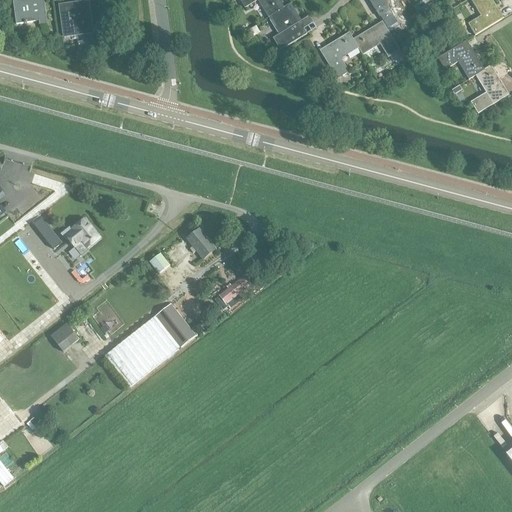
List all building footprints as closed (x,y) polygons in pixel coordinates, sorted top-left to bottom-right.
[(40,25),(47,24),(44,0),(12,0),(16,25),(39,21),(40,25)] [(240,0),(245,9),(258,1),(269,18),(291,4),(284,8),(279,0),(240,0)] [(368,0),(379,17),(391,10),(385,0),(368,0)] [(496,11),(499,10),(492,0),(470,0),(481,16),(468,24),(475,36),(502,20),(496,11)] [(90,1),(78,2),(79,6),(77,6),(76,3),(59,5),(60,7),(59,7),(60,13),(61,13),(64,37),(94,32),(90,1)] [(302,26),(304,25),(291,4),(269,18),(271,17),(281,34),(273,39),(281,51),(307,35),(302,26)] [(388,22),(384,24),(388,30),(392,28),(388,22)] [(349,33),(363,55),(380,45),(388,58),(400,51),(388,30),(384,24),(375,29),(374,27),(353,40),(349,33)] [(349,33),(328,46),(330,48),(321,53),(338,80),(349,72),(342,59),(358,49),(363,56),(363,55),(349,33)] [(469,80),(491,66),(484,70),(472,49),(469,51),(464,42),(438,59),(445,70),(458,62),(469,80)] [(502,88),(504,88),(491,66),(469,80),(476,76),(486,93),(471,103),(478,115),(507,97),(502,88)] [(16,183),(7,193),(25,210),(34,200),(16,183)] [(34,225),(53,250),(61,243),(42,219),(34,225)] [(82,242),(88,249),(100,239),(85,220),(73,230),(71,228),(61,235),(66,241),(68,239),(75,248),(82,242)] [(186,240),(195,252),(202,261),(215,251),(199,230),(186,240)] [(169,267),(160,255),(149,263),(159,275),(169,267)] [(80,285),(90,280),(88,275),(80,279),(76,270),(73,271),(80,285)] [(225,305),(253,283),(247,275),(219,298),(225,305)] [(156,317),(180,349),(180,350),(196,337),(171,305),(156,317)] [(180,349),(156,317),(105,357),(129,388),(139,380),(140,381),(180,349)] [(58,331),(50,337),(42,341),(6,369),(0,373),(0,428),(75,368),(63,353),(70,347),(79,341),(66,325),(58,331)] [(0,461),(0,482),(3,487),(14,479),(0,461)]
